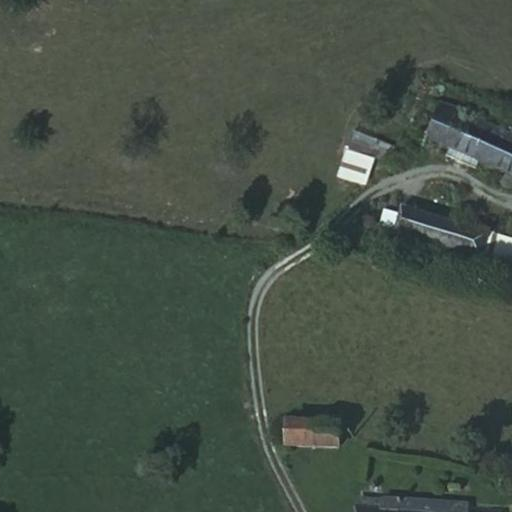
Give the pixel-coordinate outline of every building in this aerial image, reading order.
[(420,145),(434,151),(445,124),(464,130),(460,138),(471,141),(474,134),(505,145),(502,153),(511,156),(511,137),(432,108),(420,145)] [(445,124),(434,151),(511,179),(511,156),(502,153),(505,145),(474,134),(471,141),(460,138),(464,130),(445,124)] [(389,148),(350,135),(334,179),(360,188),(369,162),(382,166),(389,148)] [(406,225),(411,210),(398,206),(393,220),(406,225)] [(405,228),(481,254),(489,232),(414,206),(411,210),(406,225),(405,228)] [(501,261),(508,240),(489,232),(481,254),(501,261)] [(511,264),(511,241),(508,240),(501,261),(511,264)] [(287,427),(288,443),(287,451),(338,452),(339,428),(287,427)]
